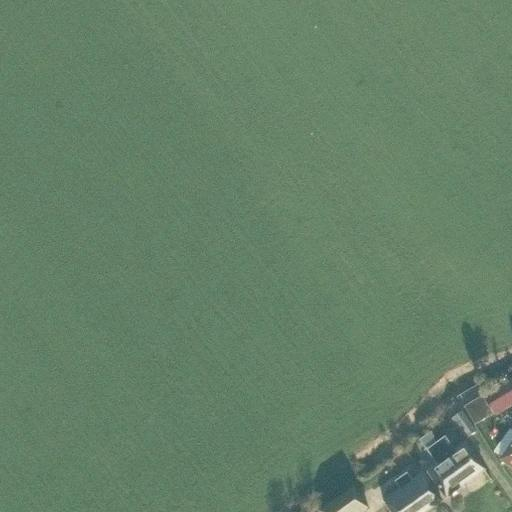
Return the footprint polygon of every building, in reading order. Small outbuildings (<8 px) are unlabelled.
[(511,379),(482,398),(494,419),(511,407),(511,379)] [(459,435),(464,442),(475,435),(461,415),(450,422),(459,435)] [(435,446),(442,457),(464,487),(483,473),(464,445),(453,453),(444,440),(435,446)] [(511,444),(499,462),(511,471),(511,444)] [(434,467),(425,473),(444,500),(464,487),(442,457),(435,446),(424,453),(428,459),(434,467)] [(411,483),(405,476),(394,484),(399,491),(382,504),(388,511),(428,511),(440,503),(421,476),(411,483)] [(366,511),(368,511),(352,489),(319,511),(366,511)]
